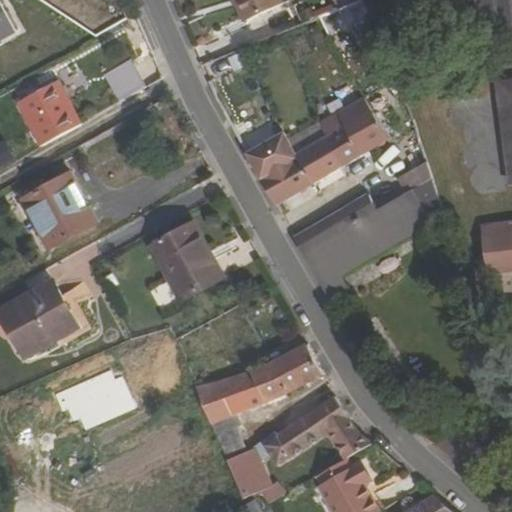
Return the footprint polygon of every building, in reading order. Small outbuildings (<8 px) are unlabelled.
[(235,0),(244,20),(281,2),(280,0),(235,0)] [(335,0),(338,8),(358,0),(335,0)] [(511,0),(461,0),(462,0),(465,0),(477,0),(481,27),(503,24),(511,22),(511,0)] [(0,39),(13,32),(0,7),(0,39)] [(511,56),(511,22),(503,24),(508,57),(511,56)] [(120,102),(147,87),(139,74),(114,89),(120,102)] [(44,145),(81,125),(56,82),(20,103),(44,145)] [(362,100),(339,113),(346,125),(347,125),(348,127),(297,157),(287,162),(261,178),(275,205),(391,138),(367,97),(362,100)] [(6,138),(0,141),(0,167),(17,157),(6,138)] [(287,162),(299,156),(298,154),(297,155),(289,141),(280,147),(287,162)] [(261,178),(287,162),(280,147),(253,162),(261,178)] [(427,160),(399,176),(408,192),(378,210),(370,195),(294,239),(332,304),(351,293),(341,274),(429,223),(431,222),(430,219),(444,212),(427,160)] [(82,210),(88,207),(69,174),(22,201),(50,251),(91,227),(82,210)] [(82,210),(91,227),(97,224),(88,207),(82,210)] [(444,212),(430,219),(431,222),(429,223),(434,233),(448,226),(444,212)] [(511,222),(482,226),(488,271),(511,268),(511,222)] [(206,256),(211,254),(195,226),(155,248),(186,302),(221,282),(206,256)] [(467,268),(467,266),(466,266),(465,264),(462,263),(459,263),(458,264),(456,266),(455,268),(455,270),(456,272),(458,274),(459,275),(462,275),(464,274),(466,272),(467,270),(467,268)] [(26,359),(80,330),(55,285),(2,314),(26,359)] [(247,451),(231,415),(284,394),(324,373),(319,363),(308,344),(273,365),(205,388),(203,382),(195,384),(228,460),(247,451)] [(400,408),(410,420),(424,408),(414,396),(400,408)] [(336,397),(266,443),(276,464),(327,432),(350,418),(336,397)] [(327,432),(336,446),(361,431),(357,426),(350,418),(327,432)] [(361,431),(336,446),(345,459),(350,456),(374,443),(361,431)] [(477,458),(453,437),(441,451),(465,472),(477,458)] [(262,491),(270,487),(254,449),(247,451),(228,460),(244,497),(261,491),(262,491)] [(326,483),(356,466),(350,456),(345,459),(321,473),(326,483)] [(492,467),(479,456),(477,458),(465,472),(477,483),(492,467)] [(365,484),(370,481),(360,464),(356,466),(326,483),(320,486),(334,511),(379,511),(381,511),(365,484)] [(477,483),(499,502),(511,487),(511,484),(492,467),(477,483)] [(423,503),(431,511),(456,511),(449,506),(437,495),(423,503)] [(431,511),(423,503),(407,511),(431,511)]
